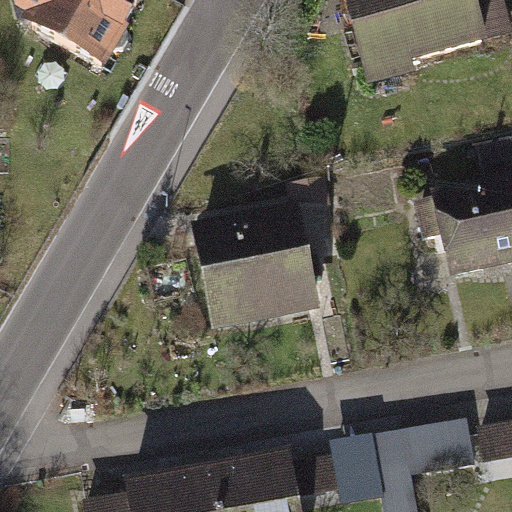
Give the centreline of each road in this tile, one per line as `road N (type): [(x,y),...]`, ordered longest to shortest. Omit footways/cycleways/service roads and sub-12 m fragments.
road 1 (residential): [(0,461),(511,372)]
road 2 (tertiary): [(0,408),(235,0)]
